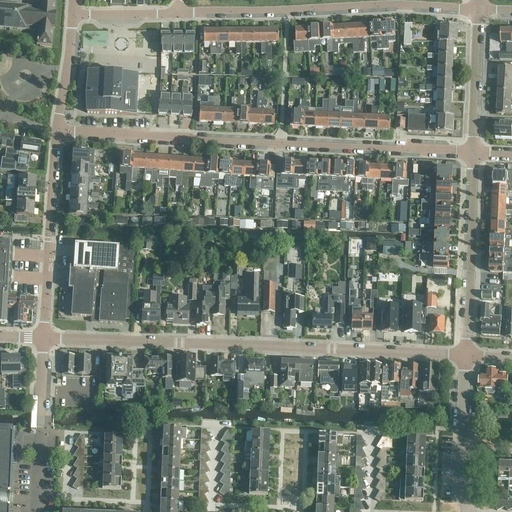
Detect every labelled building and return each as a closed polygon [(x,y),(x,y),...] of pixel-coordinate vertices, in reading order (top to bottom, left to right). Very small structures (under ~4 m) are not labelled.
[(0,28),(20,31),(20,30),(26,31),(26,30),(38,31),(37,45),(52,46),(53,30),(54,30),(56,13),(55,13),(55,0),(40,0),(40,9),(36,9),(36,7),(32,7),(31,8),(28,8),(28,7),(21,7),(0,5),(0,28)] [(381,24),(369,25),(370,38),(378,38),(378,42),(378,49),(382,49),(381,24)] [(394,24),(381,24),(382,49),(387,49),(387,43),(387,39),(387,37),(395,37),(394,24)] [(403,42),(411,42),(412,25),(404,24),(403,42)] [(363,39),(370,38),(369,25),(357,26),(358,53),(364,53),(363,39)] [(344,26),(332,27),(333,53),(333,54),(338,54),(338,45),(345,45),(344,26)] [(357,26),(344,26),(345,45),(353,44),(353,53),(358,53),(357,26)] [(456,44),(457,27),(440,26),(439,43),(453,44),(456,44)] [(320,28),(320,41),(326,41),(327,53),(333,53),(332,27),(320,28)] [(295,42),(308,42),(307,28),(295,29),(295,42)] [(320,41),(320,28),(307,28),(308,42),(308,47),(309,53),(315,53),(314,41),(320,41)] [(501,43),(511,43),(511,29),(501,30),(501,43)] [(204,44),(210,44),(210,55),(217,55),(216,30),(204,31),(204,44)] [(229,44),(229,30),(216,30),(217,55),(221,55),(221,44),(229,44)] [(229,30),(229,44),(237,44),(237,55),(241,55),(241,30),(229,30)] [(253,43),(253,30),(241,30),(241,55),(246,55),(246,43),(253,43)] [(266,54),(266,30),(253,30),(253,43),(261,43),(261,55),(266,54)] [(278,30),(266,30),(266,54),(266,61),(270,61),(270,43),(278,43),(278,30)] [(173,34),(162,34),(162,55),(173,54),(173,34)] [(184,34),(173,34),(173,54),(184,54),(184,34)] [(195,34),(184,34),(184,54),(195,54),(195,34)] [(439,55),(452,56),(453,44),(439,43),(439,55)] [(439,59),(438,67),(438,68),(452,68),(452,56),(439,55),(428,54),(427,59),(439,59)] [(369,68),(370,76),(385,75),(384,67),(369,68)] [(499,79),(511,80),(511,67),(500,67),(499,79)] [(438,80),(451,81),(452,68),(438,68),(438,71),(438,80)] [(138,74),(88,72),(86,98),(87,113),(136,116),(136,115),(137,84),(138,74)] [(199,77),(199,85),(212,86),(212,77),(199,77)] [(511,80),(499,79),(498,91),(511,91),(511,80)] [(438,80),(437,87),(426,86),(426,92),(437,92),(451,93),(451,81),(438,80)] [(498,103),(511,104),(511,102),(511,91),(498,91),(498,103)] [(437,92),(437,102),(437,105),(450,105),(451,93),(437,92)] [(171,97),(160,96),(159,116),(170,117),(171,97)] [(249,125),(249,111),(250,106),(242,105),(242,96),(238,96),(238,99),(236,124),(249,125)] [(181,117),(182,97),(171,97),(170,117),(181,117)] [(193,98),(182,97),(181,117),(192,118),(193,98)] [(212,123),(213,98),(208,97),(208,104),(200,103),(199,122),(212,123)] [(224,123),(225,110),(217,109),(218,98),(213,98),(212,123),(224,123)] [(224,123),(236,124),(238,99),(232,99),(231,110),(225,110),(224,123)] [(352,130),(364,130),(365,116),(359,116),(359,110),(358,109),(358,99),(354,99),(353,102),(353,103),(352,130)] [(249,111),(249,125),(261,125),(262,111),(262,107),(262,100),(257,100),(257,111),(249,111)] [(315,128),(327,129),(328,104),(329,101),(323,100),(322,109),(316,109),(316,114),(315,128)] [(352,130),(353,103),(353,102),(345,102),(345,116),(340,115),(340,129),(352,130)] [(511,116),(511,104),(498,103),(497,115),(511,116)] [(340,129),(340,115),(340,110),(333,110),(333,104),(328,104),(327,129),(340,129)] [(436,117),(444,117),(450,117),(450,105),(437,105),(436,117)] [(290,127),(303,127),(304,108),(298,108),(298,113),(291,113),(290,127)] [(315,128),(316,114),(316,109),(304,108),(303,127),(315,128)] [(274,112),(262,111),(261,125),(274,126),(274,112)] [(364,130),(377,131),(378,112),(373,112),(372,117),(365,116),(364,130)] [(390,118),(382,117),(382,112),(378,112),(377,131),(389,131),(390,118)] [(419,116),(412,115),(408,115),(408,132),(443,134),(444,117),(436,117),(419,116)] [(453,117),(450,117),(444,117),(443,134),(452,134),(453,117)] [(395,129),(404,130),(404,120),(396,120),(395,129)] [(511,120),(505,120),(505,124),(496,124),(496,138),(511,138),(511,120)] [(15,172),(18,151),(18,150),(13,149),(15,138),(0,135),(0,150),(0,151),(1,148),(6,149),(5,158),(2,158),(0,171),(15,172)] [(15,172),(28,173),(28,172),(27,172),(30,154),(38,155),(38,157),(39,157),(41,144),(23,141),(21,152),(18,151),(15,172)] [(72,165),(89,166),(92,166),(92,165),(94,165),(94,151),(88,150),(88,152),(73,151),(72,165)] [(127,175),(126,183),(132,183),(133,169),(134,156),(121,155),(120,174),(127,175)] [(133,169),(132,183),(137,184),(138,170),(145,170),(146,156),(134,156),(133,169)] [(146,156),(145,170),(145,172),(145,175),(151,175),(151,185),(156,185),(156,182),(158,157),(146,156)] [(162,171),(170,172),(171,158),(158,157),(156,182),(161,183),(162,171)] [(170,172),(176,172),(175,187),(181,187),(183,159),(171,158),(170,172)] [(194,174),(195,160),(183,159),(181,187),(180,194),(185,194),(185,190),(188,190),(189,178),(194,179),(194,174)] [(206,186),(207,161),(195,160),(194,174),(194,179),(201,179),(200,188),(205,189),(206,186)] [(207,161),(206,186),(205,189),(211,189),(211,180),(218,181),(219,176),(220,162),(207,161)] [(230,188),(232,163),(220,162),(219,176),(225,176),(224,187),(230,188)] [(294,163),(282,162),(281,181),(288,181),(288,190),(293,190),(294,163)] [(235,188),(236,177),(243,177),(244,164),(232,163),(230,188),(235,188)] [(307,163),(294,163),(293,190),(298,190),(298,181),(306,182),(306,177),(307,163)] [(319,164),(307,163),(306,177),(313,177),(312,183),(313,183),(313,188),(312,188),(312,198),(317,198),(319,164)] [(249,189),(255,190),(257,165),(244,164),(243,177),(250,178),(249,189)] [(331,164),(319,164),(317,198),(322,199),(322,189),(324,189),(324,185),(322,185),(323,178),(330,178),(331,164)] [(331,164),(330,178),(330,183),(336,183),(336,192),(342,192),(342,190),(343,184),(343,179),(344,165),(331,164)] [(88,178),(89,166),(72,165),(71,177),(88,178)] [(257,165),(255,190),(262,191),(263,179),(268,179),(269,166),(257,165)] [(348,184),(348,179),(355,179),(356,166),(344,165),(343,179),(343,184),(342,190),(347,190),(347,184),(348,184)] [(392,186),(392,192),(391,195),(397,195),(398,187),(408,187),(408,181),(405,181),(406,168),(404,168),(404,166),(399,165),(399,168),(393,167),(392,181),(392,186)] [(362,192),(367,192),(367,191),(368,166),(356,166),(355,179),(362,180),(361,185),(363,185),(362,192)] [(380,180),(381,167),(368,166),(367,191),(373,191),(373,180),(380,180)] [(392,181),(393,167),(381,167),(380,180),(392,181)] [(425,182),(450,183),(451,170),(437,170),(437,177),(432,177),(432,178),(420,177),(419,186),(425,187),(425,182)] [(494,173),(494,186),(511,186),(511,172),(508,172),(508,174),(494,173)] [(36,178),(19,177),(16,176),(15,190),(36,191),(36,178)] [(88,191),(88,178),(71,177),(71,190),(88,191)] [(450,195),(450,183),(425,182),(425,187),(425,188),(430,188),(430,195),(450,195)] [(493,198),(507,199),(507,192),(511,192),(511,186),(494,186),(493,198)] [(15,190),(14,203),(17,203),(35,204),(36,191),(15,190)] [(70,203),(87,204),(88,191),(71,190),(70,203)] [(449,208),(450,195),(430,195),(430,201),(422,201),(421,206),(424,206),(424,207),(449,208)] [(493,211),(511,211),(511,206),(507,206),(507,199),(493,198),(493,211)] [(400,221),(407,221),(408,202),(401,202),(400,221)] [(34,217),(35,204),(17,203),(17,215),(15,215),(14,222),(27,223),(28,217),(34,217)] [(86,218),(86,209),(87,204),(70,203),(69,216),(86,218)] [(299,213),(296,213),(295,218),(304,218),(304,207),(300,207),(299,213)] [(430,219),(449,220),(449,208),(424,207),(421,207),(421,212),(430,212),(430,219)] [(511,211),(493,211),(492,223),(506,224),(506,216),(511,216),(511,211)] [(448,232),(449,220),(430,219),(429,227),(423,227),(423,231),(434,232),(448,232)] [(492,223),(492,235),(511,236),(511,231),(511,232),(511,231),(506,231),(506,224),(492,223)] [(448,245),(448,232),(434,232),(423,231),(419,231),(419,236),(428,236),(428,244),(434,244),(448,245)] [(491,248),(505,248),(505,240),(511,240),(511,236),(492,235),(491,248)] [(153,237),(140,237),(139,251),(152,252),(153,237)] [(0,294),(9,295),(12,242),(0,241),(0,294)] [(400,256),(401,245),(383,244),(383,256),(400,256)] [(447,257),(448,245),(434,244),(433,252),(428,252),(419,251),(418,256),(419,256),(447,257)] [(125,325),(130,248),(75,245),(74,268),(70,268),(69,278),(69,290),(70,290),(70,289),(74,290),(72,317),(91,318),(91,322),(125,325)] [(511,256),(505,256),(505,248),(491,248),(491,260),(511,260),(511,256)] [(274,313),(275,284),(276,284),(277,255),(264,255),(263,284),(264,284),(263,313),(274,313)] [(419,256),(419,262),(428,262),(427,269),(447,270),(447,257),(419,256)] [(511,260),(491,260),(490,273),(509,274),(509,266),(511,265),(511,260)] [(242,264),(232,263),(231,277),(242,277),(242,264)] [(406,275),(396,274),(395,294),(405,295),(406,275)] [(160,324),(161,287),(164,287),(164,275),(153,275),(153,287),(156,287),(156,293),(144,293),(143,306),(142,306),(142,324),(160,324)] [(258,317),(258,299),(259,276),(245,275),(244,299),(238,299),(237,317),(258,317)] [(225,316),(225,301),(230,301),(230,284),(219,284),(213,284),(213,288),(212,312),(212,316),(225,316)] [(188,301),(196,301),(197,285),(188,285),(188,301)] [(208,312),(212,312),(213,288),(203,288),(203,295),(202,295),(202,305),(196,305),(196,326),(208,326),(208,312)] [(333,300),(333,301),(333,310),(331,310),(332,299),(318,298),(318,310),(322,310),(325,310),(325,313),(324,313),(324,330),(336,331),(337,317),(347,317),(348,290),(333,290),(333,300)] [(361,332),(362,316),(362,309),(362,302),(356,301),(356,291),(349,291),(349,310),(352,310),(351,331),(361,332)] [(372,332),(372,317),(372,310),(376,311),(377,292),(371,292),(370,302),(362,302),(362,309),(362,316),(361,332),(372,332)] [(8,309),(9,295),(0,294),(0,322),(7,323),(8,309)] [(33,312),(34,298),(16,297),(16,296),(9,295),(8,309),(14,309),(14,323),(27,324),(27,316),(31,316),(32,312),(33,312)] [(426,327),(429,327),(429,334),(443,335),(444,319),(433,318),(433,312),(435,312),(435,310),(436,296),(427,295),(426,309),(426,327)] [(188,325),(189,306),(186,306),(186,298),(170,297),(170,305),(167,305),(166,322),(173,323),(173,325),(188,325)] [(303,313),(304,299),(285,298),(285,306),(284,329),(295,330),(295,313),(303,313)] [(406,305),(405,333),(419,334),(420,306),(406,305)] [(383,306),(382,332),(397,333),(398,307),(383,306)] [(500,337),(501,318),(490,317),(491,306),(482,306),(481,320),(484,320),(483,336),(500,337)] [(76,375),(77,357),(75,357),(75,356),(64,356),(63,370),(63,374),(64,374),(74,375),(76,375)] [(2,357),(2,376),(13,376),(13,389),(26,389),(26,359),(20,359),(20,357),(2,357)] [(85,375),(90,375),(91,357),(77,357),(76,375),(78,375),(78,378),(85,378),(85,375)] [(132,358),(107,357),(107,364),(106,365),(106,368),(107,369),(107,387),(116,388),(116,386),(123,386),(122,396),(125,400),(132,400),(135,397),(135,388),(136,388),(144,388),(144,381),(143,381),(142,371),(132,371),(132,358)] [(160,375),(161,358),(145,358),(144,371),(153,372),(153,375),(160,375)] [(162,358),(161,358),(160,375),(162,375),(162,378),(166,379),(166,387),(172,387),(172,358),(162,358)] [(177,360),(176,382),(194,383),(194,381),(205,381),(205,368),(198,368),(195,368),(195,361),(191,361),(191,359),(181,358),(180,361),(177,360)] [(211,360),(210,377),(223,378),(223,382),(234,383),(234,377),(235,377),(235,363),(224,363),(224,361),(211,360)] [(245,360),(244,373),(247,373),(247,377),(244,377),(244,376),(238,376),(237,385),(236,385),(236,403),(250,403),(250,385),(249,385),(249,384),(262,384),(262,373),(264,373),(264,361),(245,360)] [(295,375),(296,375),(297,362),(281,361),(280,372),(281,372),(280,387),(294,388),(295,375)] [(313,363),(297,362),(296,375),(299,375),(298,383),(312,384),(313,363)] [(338,389),(338,381),(338,379),(339,364),(318,363),(318,378),(331,379),(330,393),(338,394),(338,389)] [(368,364),(365,364),(364,365),(361,365),(360,394),(370,395),(371,365),(370,365),(368,364)] [(372,365),(371,365),(370,395),(380,395),(381,365),(378,365),(377,364),(373,364),(372,365)] [(388,369),(383,369),(381,388),(382,388),(381,401),(388,402),(389,393),(399,393),(400,366),(388,365),(388,369)] [(417,390),(419,367),(407,366),(407,370),(402,370),(401,374),(400,397),(409,398),(409,390),(412,390),(417,390)] [(420,393),(436,394),(438,368),(421,367),(420,393)] [(341,381),(338,381),(338,389),(342,390),(342,383),(352,383),(352,392),(358,393),(358,368),(341,369),(341,381)] [(498,390),(498,389),(508,389),(508,376),(499,376),(499,371),(486,370),(486,376),(481,376),(480,388),(486,389),(485,391),(487,394),(493,394),(496,392),(496,389),(498,390)] [(74,375),(64,374),(63,383),(73,383),(74,375)] [(9,496),(10,492),(12,432),(12,426),(0,425),(0,511),(8,511),(9,504),(9,496)] [(181,440),(181,429),(164,429),(163,440),(181,440)] [(206,441),(207,444),(211,441),(206,431),(201,430),(201,441),(206,441)] [(227,442),(231,442),(232,432),(227,431),(221,442),(226,444),(227,442)] [(269,444),(270,433),(246,432),(246,443),(269,444)] [(319,435),(318,446),(337,447),(337,436),(319,435)] [(81,436),(74,446),(79,449),(80,446),(84,447),(85,436),(81,436)] [(122,448),(123,438),(100,437),(99,448),(104,448),(104,447),(122,448)] [(361,447),(362,450),(367,447),(361,437),(357,437),(356,447),(361,447)] [(382,448),(387,448),(387,438),(383,438),(377,448),(381,450),(382,448)] [(407,439),(407,449),(425,450),(425,439),(407,439)] [(181,451),(181,440),(163,440),(163,450),(181,451)] [(206,441),(201,441),(201,452),(205,452),(206,454),(211,452),(207,444),(206,441)] [(227,452),(231,452),(231,442),(227,442),(226,444),(221,452),(225,455),(227,452)] [(269,454),(269,444),(246,443),(245,443),(245,453),(251,453),(269,454)] [(80,446),(79,449),(74,456),(78,459),(79,457),(84,457),(84,447),(80,446)] [(318,456),(336,457),(337,447),(318,446),(318,456)] [(104,458),(122,459),(122,448),(104,447),(104,448),(104,458)] [(361,447),(356,447),(356,458),(361,458),(362,460),(366,458),(362,450),(361,447)] [(382,448),(381,450),(376,458),(380,461),(382,459),(386,459),(387,448),(382,448)] [(407,449),(406,460),(424,460),(425,450),(407,449)] [(180,461),(181,451),(163,450),(162,460),(180,461)] [(205,452),(201,452),(200,456),(198,456),(198,461),(200,462),(200,461),(204,462),(206,464),(210,462),(206,454),(205,452)] [(226,463),(230,463),(231,452),(227,452),(225,455),(220,462),(225,465),(226,463)] [(268,465),(269,454),(251,453),(250,464),(268,465)] [(318,467),(336,467),(340,467),(341,457),(336,457),(318,456),(318,467)] [(79,457),(78,459),(73,467),(78,469),(79,467),(84,467),(84,457),(79,457)] [(103,468),(121,469),(122,459),(104,458),(103,468)] [(361,458),(356,458),(356,468),(360,468),(361,471),(366,468),(362,460),(361,458)] [(382,459),(380,461),(376,468),(380,471),(381,469),(386,469),(386,459),(382,459)] [(180,471),(180,461),(162,460),(162,471),(180,471)] [(406,460),(406,470),(424,471),(424,460),(406,460)] [(204,472),(206,475),(210,472),(206,464),(204,462),(200,461),(200,462),(200,472),(204,472)] [(225,473),(230,474),(230,463),(226,463),(225,465),(220,473),(224,475),(225,473)] [(498,481),(508,482),(509,463),(498,463),(498,481)] [(268,475),(268,465),(250,464),(250,474),(268,475)] [(79,467),(78,469),(73,477),(77,480),(79,478),(83,478),(84,467),(79,467)] [(317,477),(335,478),(336,467),(318,467),(317,477)] [(103,479),(121,479),(121,469),(103,468),(103,479)] [(360,468),(356,468),(355,478),(360,479),(361,481),(365,479),(361,471),(360,468)] [(381,469),(380,471),(375,479),(380,481),(381,479),(385,480),(386,469),(381,469)] [(406,470),(405,480),(423,481),(424,471),(406,470)] [(179,482),(180,471),(162,471),(161,481),(179,482)] [(204,472),(200,472),(199,483),(204,483),(205,485),(209,483),(206,475),(204,472)] [(225,484),(230,484),(230,474),(225,473),(224,475),(220,483),(224,486),(225,484)] [(267,485),(268,475),(250,474),(250,484),(267,485)] [(317,477),(317,487),(335,488),(335,478),(317,477)] [(78,488),(83,489),(83,478),(79,478),(77,480),(73,487),(77,490),(78,488)] [(360,479),(355,478),(355,489),(359,489),(360,491),(365,489),(361,481),(360,479)] [(120,490),(121,479),(103,479),(103,489),(120,490)] [(381,479),(380,481),(375,489),(379,492),(380,490),(385,490),(385,480),(381,479)] [(400,491),(423,492),(423,481),(405,480),(400,480),(400,491)] [(179,492),(179,482),(161,481),(161,491),(179,492)] [(204,483),(199,483),(199,493),(203,493),(205,496),(209,493),(205,485),(204,483)] [(225,494),(229,494),(230,484),(225,484),(224,486),(219,494),(224,496),(225,494)] [(267,496),(267,485),(250,484),(249,495),(267,496)] [(317,487),(317,498),(334,498),(335,488),(317,487)] [(359,489),(355,489),(354,499),(359,499),(360,502),(365,499),(360,491),(359,489)] [(380,500),(385,501),(385,490),(380,490),(379,492),(375,500),(379,502),(380,500)] [(179,503),(179,492),(161,491),(160,502),(179,503)] [(423,502),(423,492),(400,491),(399,501),(423,502)] [(203,493),(199,493),(198,503),(203,504),(204,506),(209,504),(205,496),(203,493)] [(317,498),(316,508),(334,509),(334,498),(317,498)] [(359,499),(354,499),(354,510),(358,510),(359,511),(364,510),(360,502),(359,499)] [(495,507),(497,511),(505,507),(507,506),(508,501),(497,501),(497,505),(495,507)] [(178,511),(179,503),(160,502),(160,511),(178,511)] [(203,504),(198,503),(198,511),(207,511),(204,506),(203,504)]
